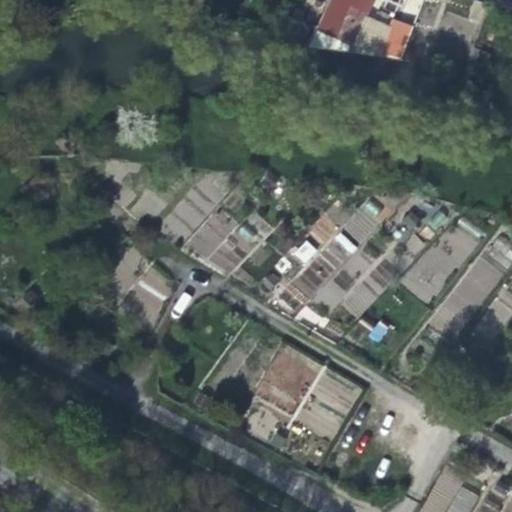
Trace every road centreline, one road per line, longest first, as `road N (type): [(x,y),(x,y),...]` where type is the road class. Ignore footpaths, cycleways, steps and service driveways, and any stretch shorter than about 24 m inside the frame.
road 1 (unclassified): [(348,511),(0,327)]
road 2 (track): [(201,279),(452,424)]
